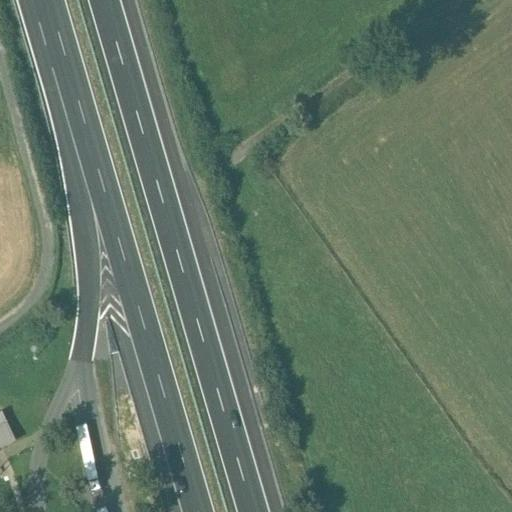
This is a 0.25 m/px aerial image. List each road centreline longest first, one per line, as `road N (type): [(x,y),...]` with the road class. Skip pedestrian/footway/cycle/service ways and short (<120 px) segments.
road 1 (motorway): [(249,511),(100,0)]
road 2 (motorway): [(85,153),(191,511)]
road 3 (track): [(0,322),(36,297),(49,261),(49,215),(0,40)]
road 4 (track): [(459,0),(222,169)]
road 5 (motorway): [(85,153),(79,362)]
road 6 (motorway): [(41,0),(85,153)]
